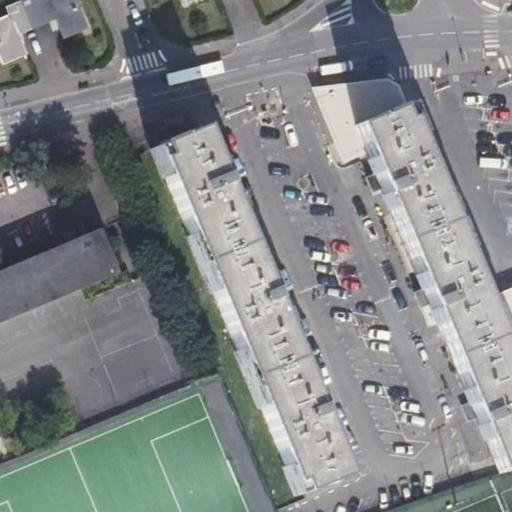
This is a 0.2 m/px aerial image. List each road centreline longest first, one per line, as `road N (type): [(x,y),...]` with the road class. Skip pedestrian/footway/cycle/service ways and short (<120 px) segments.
road 1 (residential): [(0,127),(145,88)]
road 2 (residential): [(145,88),(281,56)]
